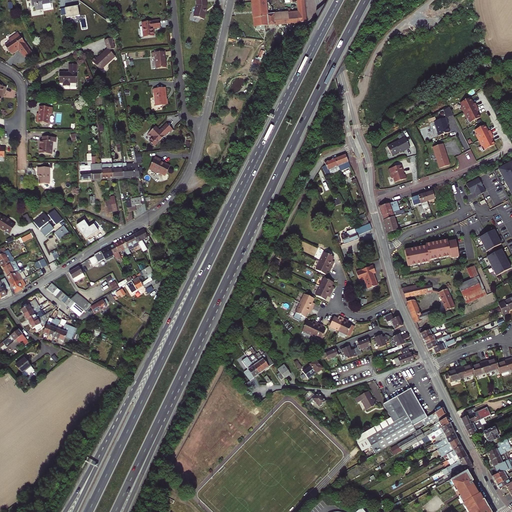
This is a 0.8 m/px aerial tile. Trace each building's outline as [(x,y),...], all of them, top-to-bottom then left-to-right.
[(27,0),(28,2),(31,1),(32,6),(35,5),(36,10),(52,7),(50,0),(27,0)] [(202,0),(192,0),(193,5),(190,16),(200,19),(202,12),(201,12),(202,9),(203,6),(202,0)] [(265,25),(306,22),(305,7),(298,8),(298,11),(274,13),(274,16),(268,17),(267,14),(266,0),(253,0),(256,30),(265,29),(265,25)] [(77,5),(64,8),(66,18),(70,17),(70,19),(76,18),(76,16),(79,15),(77,5)] [(143,37),(154,36),(153,28),(160,28),(159,20),(142,22),(143,37)] [(12,54),(14,52),(14,51),(17,48),(18,50),(24,58),(31,53),(17,33),(8,40),(10,42),(5,45),(11,53),(12,54)] [(101,70),(115,56),(110,50),(115,48),(112,37),(105,40),(108,48),(98,58),(96,56),(92,60),(101,70)] [(163,52),(151,53),(152,57),(154,56),(155,68),(164,67),(163,52)] [(77,83),(77,64),(69,64),(69,72),(59,72),(59,82),(63,83),(63,86),(69,86),(70,83),(77,83)] [(166,87),(154,89),(156,106),(168,104),(167,99),(166,99),(166,96),(167,95),(166,87)] [(465,113),(477,107),(476,103),(474,104),(471,98),(461,103),(463,107),(462,107),(465,113)] [(49,114),(52,114),(52,108),(40,106),(39,113),(39,116),(37,116),(37,122),(48,123),(49,114)] [(444,109),(447,117),(454,115),(451,107),(444,109)] [(479,110),(477,107),(465,113),(467,119),(469,118),(471,122),(481,117),(477,111),(479,110)] [(439,136),(450,132),(448,125),(449,125),(446,118),(434,122),(439,136)] [(155,126),(147,134),(152,138),(150,140),(150,143),(155,145),(172,128),(167,123),(159,131),(155,126)] [(479,141),(491,134),(490,130),(488,131),(485,125),(475,130),(477,134),(476,135),(479,141)] [(493,138),(491,134),(479,141),(481,146),(483,146),(485,150),(495,145),(491,139),(493,138)] [(53,141),(56,142),(56,137),(43,136),(42,140),(41,140),(40,153),(52,153),(53,141)] [(387,147),(392,156),(399,152),(400,153),(410,148),(404,138),(387,147)] [(443,144),(432,147),(439,169),(450,165),(447,156),(446,156),(445,154),(446,154),(443,144)] [(123,168),(124,177),(139,176),(140,175),(134,150),(131,151),(134,163),(127,164),(127,167),(128,167),(128,168),(123,168)] [(340,170),(350,167),(345,154),(335,158),(338,166),(340,170)] [(162,160),(155,157),(149,169),(157,173),(157,171),(165,175),(170,166),(161,162),(162,160)] [(338,166),(335,158),(324,162),(326,165),(322,166),(326,176),(330,175),(328,170),(338,166)] [(511,161),(498,169),(506,184),(504,185),(506,188),(508,188),(511,195),(511,161)] [(124,177),(123,168),(123,163),(112,164),(113,178),(124,177)] [(113,178),(112,164),(101,165),(102,178),(113,178)] [(102,178),(101,165),(91,166),(91,179),(102,178)] [(401,165),(389,169),(392,179),(393,178),(395,182),(406,179),(405,174),(404,175),(401,165)] [(91,179),(91,166),(80,167),(81,180),(91,179)] [(328,170),(330,175),(340,170),(338,166),(328,170)] [(50,184),(50,168),(38,167),(38,174),(40,174),(39,183),(50,184)] [(466,185),(471,193),(475,191),(483,187),(479,178),(466,185)] [(483,187),(475,191),(477,196),(486,191),(483,187)] [(432,191),(425,193),(427,201),(435,199),(432,191)] [(418,195),(421,203),(424,202),(426,208),(429,206),(427,201),(425,193),(418,195)] [(413,204),(414,206),(421,203),(418,195),(409,198),(411,204),(413,204)] [(379,207),(381,211),(399,205),(397,201),(386,204),(379,207)] [(381,211),(382,216),(400,210),(399,205),(381,211)] [(59,223),(63,220),(55,210),(49,215),(56,225),(53,228),(49,224),(47,225),(46,224),(50,221),(45,213),(34,222),(39,229),(42,227),(43,229),(41,231),(45,236),(54,230),(56,232),(54,233),(59,239),(68,231),(64,226),(62,227),(59,223)] [(400,210),(382,216),(384,220),(394,217),(402,214),(400,210)] [(4,229),(8,232),(10,230),(11,231),(15,225),(10,221),(10,220),(4,216),(3,217),(0,214),(0,226),(0,227),(0,228),(4,230),(4,229)] [(28,224),(32,222),(28,214),(24,216),(28,224)] [(368,223),(367,220),(366,217),(360,219),(361,221),(361,222),(362,224),(363,225),(368,223)] [(398,230),(394,217),(384,220),(387,233),(398,230)] [(354,229),(353,229),(346,232),(347,234),(341,236),(344,244),(358,239),(357,235),(372,230),(370,223),(355,230),(354,229)] [(99,238),(107,232),(104,228),(96,233),(99,238)] [(139,245),(143,252),(148,250),(143,240),(149,236),(148,235),(147,235),(145,231),(144,230),(134,235),(139,245)] [(494,230),(480,237),(487,251),(501,244),(494,230)] [(31,234),(22,239),(23,242),(33,237),(31,234)] [(134,235),(124,240),(129,250),(139,245),(134,235)] [(414,248),(405,250),(408,266),(430,262),(429,260),(451,256),(451,257),(459,256),(456,240),(448,241),(448,240),(439,241),(439,239),(435,240),(435,242),(426,244),(426,246),(418,247),(417,245),(413,246),(414,248)] [(114,245),(118,252),(124,249),(127,255),(130,253),(129,250),(124,240),(114,245)] [(114,245),(109,247),(115,258),(116,261),(117,260),(115,256),(119,254),(118,252),(114,245)] [(109,247),(95,255),(94,256),(95,257),(90,260),(94,266),(99,263),(105,259),(107,262),(115,258),(109,247)] [(487,257),(496,276),(511,268),(501,249),(487,257)] [(320,261),(332,267),(333,264),(331,263),(332,261),(334,257),(324,252),(320,261)] [(0,261),(2,266),(12,261),(13,260),(12,257),(10,258),(7,253),(5,254),(4,253),(0,255),(0,261)] [(44,266),(41,260),(35,263),(38,269),(44,266)] [(2,266),(7,276),(20,270),(15,261),(13,262),(12,261),(2,266)] [(325,274),(327,271),(328,269),(330,270),(332,267),(320,261),(315,270),(325,274)] [(467,268),(471,279),(476,277),(484,296),(487,294),(474,265),(467,268)] [(79,266),(69,272),(75,282),(84,276),(79,266)] [(142,271),(143,274),(145,277),(154,272),(150,266),(142,271)] [(374,266),(357,272),(360,280),(365,278),(369,289),(378,285),(375,276),(374,277),(373,274),(376,273),(374,266)] [(7,276),(10,282),(14,280),(16,284),(20,282),(19,281),(23,279),(20,273),(26,270),(25,268),(20,270),(7,276)] [(476,277),(471,279),(458,285),(466,303),(484,296),(476,277)] [(5,278),(0,280),(0,281),(4,290),(10,288),(5,278)] [(319,286),(332,292),(333,289),(331,288),(332,286),(333,283),(324,278),(319,286)] [(10,282),(16,293),(23,288),(22,287),(26,285),(23,279),(19,281),(20,282),(16,284),(14,280),(10,282)] [(139,279),(133,283),(137,290),(143,286),(139,279)] [(47,289),(53,294),(57,288),(51,283),(47,289)] [(133,283),(127,286),(131,293),(132,294),(137,291),(137,290),(133,283)] [(152,284),(145,288),(148,295),(155,290),(152,284)] [(433,291),(432,291),(431,285),(417,288),(416,285),(402,288),(405,297),(433,291)] [(332,292),(319,286),(315,295),(325,300),(327,296),(328,294),(330,295),(332,292)] [(450,287),(439,292),(444,305),(446,311),(454,307),(448,294),(452,292),(450,287)] [(116,292),(119,297),(126,293),(123,288),(116,292)] [(75,303),(85,311),(90,305),(91,305),(77,293),(71,299),(72,300),(75,303)] [(300,303),(312,309),(313,306),(311,305),(312,303),(314,299),(304,294),(300,303)] [(511,297),(498,304),(499,307),(503,315),(509,312),(508,311),(511,308),(511,297)] [(24,315),(39,306),(35,299),(27,305),(27,306),(21,310),(24,315)] [(415,300),(407,301),(415,323),(433,316),(431,311),(421,315),(415,300)] [(102,310),(107,307),(103,301),(99,303),(102,309),(102,310)] [(75,303),(70,308),(75,313),(82,315),(85,311),(75,303)] [(102,309),(99,303),(91,307),(95,314),(102,310),(102,309)] [(305,317),(307,313),(308,311),(311,312),(312,309),(300,303),(295,312),(305,317)] [(431,311),(433,316),(446,311),(444,305),(431,311)] [(27,320),(40,312),(38,309),(40,308),(39,306),(24,315),(27,320)] [(41,311),(40,312),(27,320),(30,324),(44,316),(41,311)] [(44,316),(30,324),(33,329),(41,324),(42,326),(46,323),(47,319),(47,318),(52,313),(51,311),(44,316)] [(394,330),(403,325),(399,316),(393,319),(391,313),(384,316),(387,322),(390,321),(394,330)] [(329,327),(338,331),(344,318),(341,317),(340,319),(338,318),(334,317),(329,327)] [(49,335),(55,320),(49,318),(43,333),(49,335)] [(344,318),(338,331),(350,336),(354,326),(348,323),(346,322),(347,320),(344,318)] [(55,319),(55,320),(49,335),(54,337),(59,324),(58,323),(59,320),(55,319)] [(60,324),(59,324),(54,337),(59,339),(65,324),(66,321),(62,320),(60,324)] [(307,321),(302,331),(312,335),(318,323),(315,322),(314,324),(312,323),(307,321)] [(318,323),(312,335),(321,340),(326,330),(322,328),(320,327),(321,325),(318,323)] [(76,329),(65,324),(59,339),(64,341),(66,337),(71,340),(76,329)] [(419,329),(421,334),(433,328),(431,324),(419,329)] [(421,334),(423,339),(441,332),(447,329),(446,325),(439,328),(438,326),(433,328),(421,334)] [(19,329),(0,344),(0,347),(6,355),(17,347),(19,349),(28,341),(19,329)] [(423,339),(426,345),(443,337),(441,332),(423,339)] [(399,334),(392,338),(397,347),(407,343),(405,340),(409,338),(407,333),(401,336),(399,334)] [(428,350),(433,348),(438,346),(437,344),(451,338),(449,334),(443,337),(426,345),(428,350)] [(378,336),(378,335),(374,336),(378,348),(385,346),(384,343),(388,342),(387,340),(389,336),(385,335),(384,337),(382,338),(381,335),(378,336)] [(357,348),(354,349),(357,356),(362,354),(360,350),(370,346),(368,339),(357,343),(358,345),(357,346),(357,348)] [(433,348),(435,354),(446,349),(444,346),(455,342),(454,339),(438,346),(433,348)] [(249,349),(253,355),(264,371),(269,367),(258,353),(256,354),(252,347),(249,349)] [(351,351),(349,347),(340,350),(342,354),(343,353),(346,360),(357,356),(354,349),(351,351)] [(407,348),(400,351),(402,356),(394,359),(396,366),(414,360),(412,357),(411,353),(409,353),(407,348)] [(323,350),(316,352),(322,361),(326,357),(327,360),(338,356),(335,349),(325,353),(323,350)] [(244,353),(247,357),(259,374),(264,371),(253,355),(250,357),(246,351),(244,353)] [(259,374),(247,357),(242,361),(248,370),(245,371),(252,380),(259,374)] [(25,358),(16,366),(22,373),(23,379),(34,370),(25,358)] [(511,369),(511,367),(509,358),(505,360),(506,361),(498,364),(499,369),(500,373),(511,369)] [(483,361),(487,372),(499,369),(498,364),(496,359),(488,362),(487,360),(483,361)] [(298,360),(294,363),(300,370),(303,367),(298,360)] [(316,361),(303,371),(309,378),(318,371),(319,373),(321,371),(320,370),(322,369),(316,361)] [(487,372),(483,361),(480,362),(480,364),(472,366),(475,374),(475,376),(487,372)] [(284,365),(278,369),(280,373),(284,378),(284,379),(291,374),(284,365)] [(459,367),(462,378),(475,374),(472,366),(472,365),(463,367),(463,366),(459,367)] [(462,378),(459,367),(455,368),(455,370),(448,372),(450,382),(462,378)] [(364,433),(367,438),(407,415),(421,407),(411,389),(384,405),(391,418),(364,433)] [(307,403),(309,404),(314,400),(319,407),(326,401),(319,393),(316,396),(311,391),(307,391),(309,393),(311,396),(309,397),(307,395),(304,397),(308,402),(307,403)] [(369,391),(355,399),(357,403),(361,401),(367,410),(378,404),(375,398),(373,399),(369,391)] [(488,406),(476,411),(474,412),(473,410),(475,409),(476,409),(475,407),(465,412),(459,414),(465,427),(482,419),(496,413),(494,410),(491,411),(489,412),(488,409),(489,408),(488,406)] [(367,438),(371,445),(425,414),(421,407),(407,415),(367,438)] [(425,414),(371,445),(376,454),(412,433),(420,428),(434,421),(446,414),(443,408),(441,409),(427,417),(425,414)] [(395,454),(433,433),(450,423),(446,414),(434,421),(436,424),(429,428),(430,430),(423,433),(420,428),(412,433),(413,435),(391,448),(395,454)] [(465,427),(467,432),(484,424),(482,419),(465,427)] [(439,435),(452,428),(450,423),(433,433),(435,435),(431,437),(432,439),(434,438),(439,435)] [(467,432),(470,437),(487,429),(485,424),(484,424),(467,432)] [(489,442),(503,436),(499,426),(484,433),(489,442)] [(455,434),(452,428),(439,435),(441,438),(436,441),(433,443),(434,445),(437,443),(455,434)] [(440,448),(444,446),(445,446),(457,439),(455,434),(437,443),(440,448)] [(449,453),(450,452),(461,446),(457,439),(445,446),(449,453)] [(487,453),(489,458),(498,453),(498,452),(505,449),(506,452),(508,451),(507,449),(506,449),(510,447),(507,439),(498,443),(499,447),(487,453)] [(485,449),(487,453),(499,447),(498,443),(485,449)] [(226,458),(235,447),(233,445),(223,455),(226,458)] [(450,452),(452,457),(464,451),(461,446),(450,452)] [(489,458),(493,467),(508,460),(506,455),(502,457),(502,458),(501,459),(499,455),(506,452),(505,449),(498,452),(498,453),(489,458)] [(451,465),(453,464),(467,456),(464,451),(452,457),(448,460),(451,465)] [(449,473),(459,469),(458,468),(470,462),(467,456),(453,464),(455,466),(448,470),(449,473)] [(493,467),(497,474),(507,470),(511,467),(510,463),(511,462),(511,457),(508,460),(493,467)] [(458,468),(459,469),(450,475),(452,478),(465,471),(473,467),(470,462),(458,468)] [(492,476),(495,480),(505,475),(508,473),(509,473),(507,470),(497,474),(492,476)] [(452,478),(451,479),(469,511),(490,511),(489,510),(486,511),(484,507),(485,507),(471,482),(473,481),(468,474),(467,475),(465,471),(452,478)] [(495,480),(497,485),(508,479),(505,475),(495,480)] [(508,479),(497,485),(500,489),(506,485),(510,483),(508,479)]
